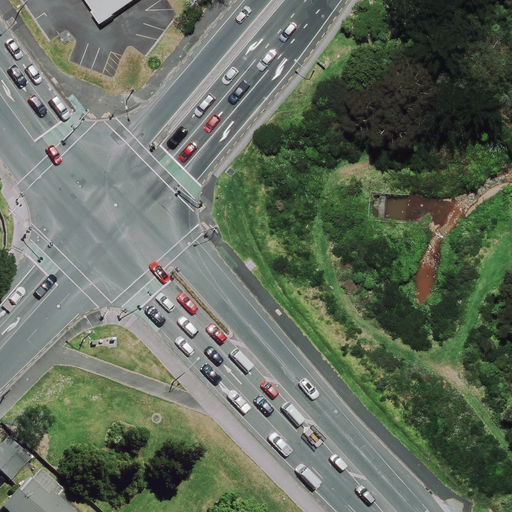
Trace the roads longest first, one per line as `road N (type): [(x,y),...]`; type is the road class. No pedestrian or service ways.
road 1 (secondary): [(389,511),(163,264),(104,212)]
road 2 (secondary): [(104,212),(277,0)]
road 3 (secondary): [(0,345),(68,268),(104,212)]
road 4 (secondary): [(104,212),(49,160),(0,94)]
